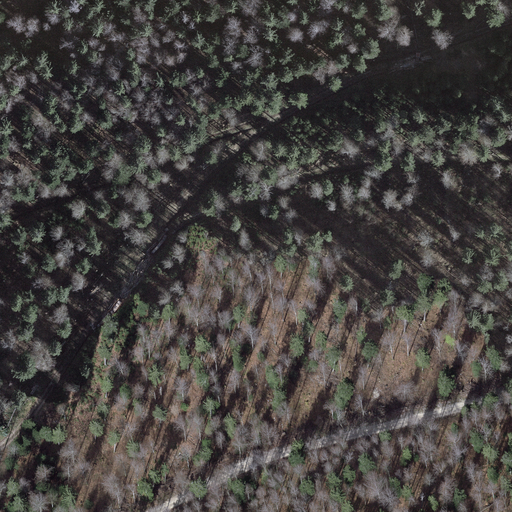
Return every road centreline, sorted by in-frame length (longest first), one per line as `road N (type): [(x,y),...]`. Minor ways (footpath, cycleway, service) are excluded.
road 1 (track): [(511,17),(364,71),(258,131),(173,209),(0,446)]
road 2 (track): [(152,511),(267,459),(511,397)]
road 3 (track): [(149,239),(332,168),(511,160)]
road 4 (track): [(0,220),(276,117)]
